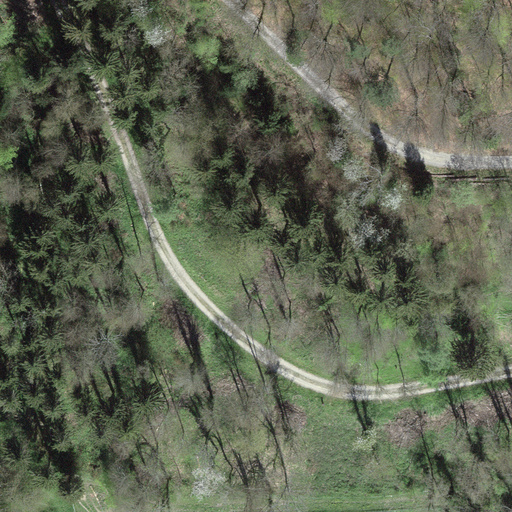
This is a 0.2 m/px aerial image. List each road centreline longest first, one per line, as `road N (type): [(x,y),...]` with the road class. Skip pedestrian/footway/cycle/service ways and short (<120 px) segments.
road 1 (track): [(511,372),(365,394),(317,385),(266,358),(200,303),(165,255),(114,112),(57,0)]
road 2 (track): [(511,164),(419,156),(370,135),(230,0)]
